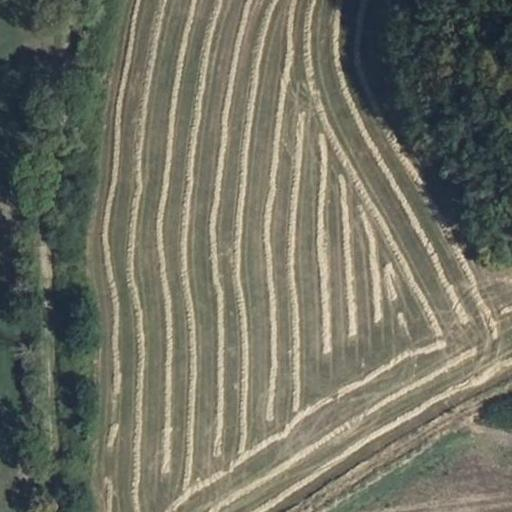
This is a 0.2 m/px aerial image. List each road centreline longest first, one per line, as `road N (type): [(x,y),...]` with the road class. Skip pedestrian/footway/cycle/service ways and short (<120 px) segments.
road 1 (track): [(61,511),(52,237),(76,42),(89,0)]
road 2 (track): [(511,391),(469,409),(304,511)]
